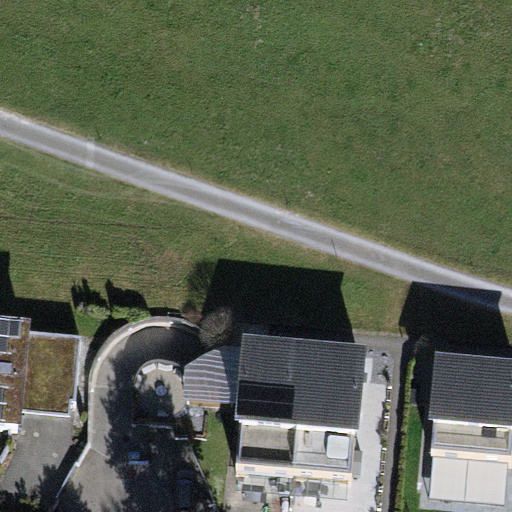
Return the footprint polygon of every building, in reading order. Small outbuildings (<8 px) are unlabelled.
[(34,330),(0,326),(0,433),(23,436),(24,413),(74,420),(75,407),(79,408),(83,341),(34,337),(34,330)] [(309,352),(248,346),(247,356),(243,407),(238,472),(299,476),(309,352)] [(368,357),(309,352),(299,476),(358,481),(368,357)] [(243,407),(247,356),(228,354),(202,367),(188,377),(187,402),(243,407)] [(511,495),(511,372),(444,366),(435,462),(471,465),(467,506),(511,510),(511,495)]
